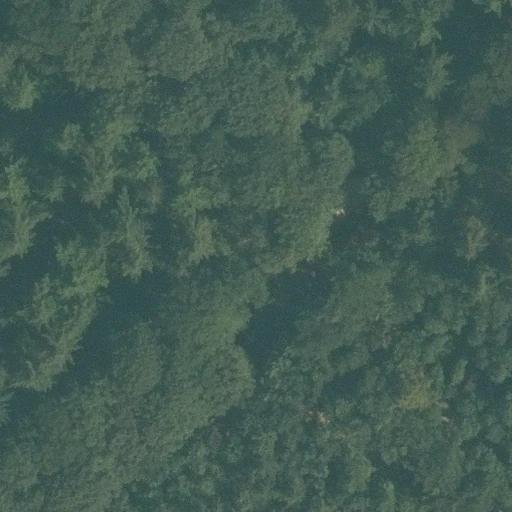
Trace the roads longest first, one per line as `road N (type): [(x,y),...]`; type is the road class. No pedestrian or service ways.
road 1 (track): [(127,0),(355,202),(511,78)]
road 2 (track): [(0,494),(355,202)]
